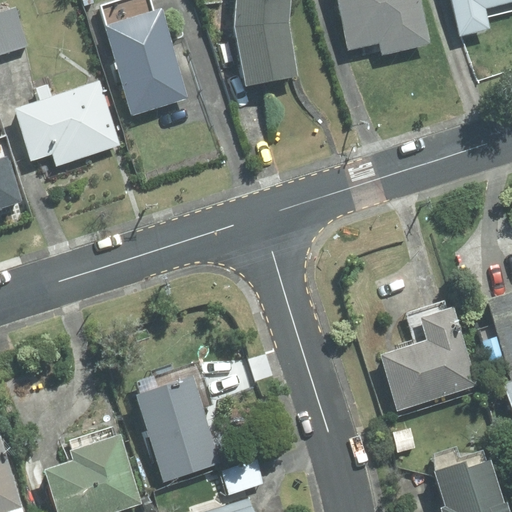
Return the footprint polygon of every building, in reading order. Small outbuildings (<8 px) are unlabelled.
[(284,0),(229,0),(230,29),(244,90),(294,79),(283,28),(284,0)] [(417,0),(332,0),(345,50),(375,43),(379,62),(430,50),(417,0)] [(511,3),(511,0),(445,0),(455,41),(488,34),(482,10),(511,3)] [(13,6),(0,9),(0,55),(26,47),(13,6)] [(156,12),(98,30),(126,119),(183,101),(156,12)] [(36,100),(9,110),(28,162),(47,155),(53,171),(120,147),(96,82),(51,99),(45,83),(32,88),(36,100)] [(0,208),(23,202),(9,156),(0,158),(0,208)] [(511,290),(480,301),(506,380),(498,383),(511,425),(511,290)] [(408,318),(415,342),(373,354),(390,412),(473,388),(455,329),(448,306),(408,318)] [(190,377),(129,395),(156,485),(217,466),(190,377)] [(117,438),(62,456),(63,461),(37,470),(50,511),(111,511),(138,503),(117,438)] [(0,511),(19,511),(3,456),(0,445),(0,511)] [(254,461),(221,472),(229,496),(262,485),(254,461)] [(496,504),(486,462),(460,468),(459,463),(428,470),(437,511),(505,511),(503,503),(496,504)] [(249,511),(244,497),(196,511),(249,511)]
